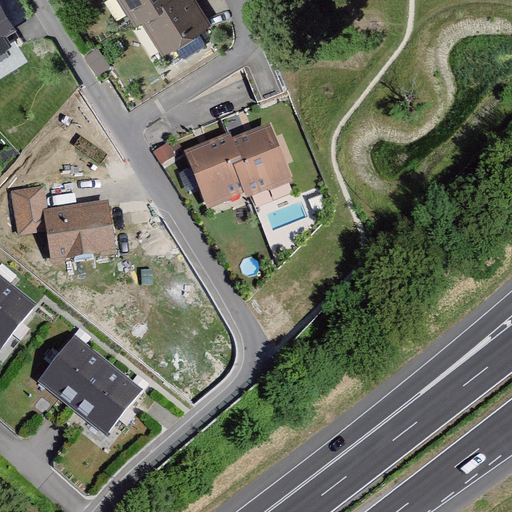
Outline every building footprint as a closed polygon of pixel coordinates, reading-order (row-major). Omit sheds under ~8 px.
[(160,5),(167,0),(114,0),(132,27),(139,23),(162,8),(160,5)] [(162,8),(139,23),(159,56),(208,25),(191,0),(167,0),(160,5),(162,8)] [(0,50),(9,46),(6,39),(15,34),(0,7),(0,50)] [(243,199),(245,204),(291,186),(268,128),(231,143),(240,166),(231,170),(243,199)] [(231,170),(240,166),(231,143),(229,137),(183,155),(206,214),(243,199),(231,170)] [(106,205),(41,215),(48,264),(114,255),(106,205)] [(0,281),(0,345),(32,307),(0,281)] [(36,386),(67,412),(103,365),(72,341),(36,386)] [(103,365),(67,412),(97,437),(134,390),(103,365)]
